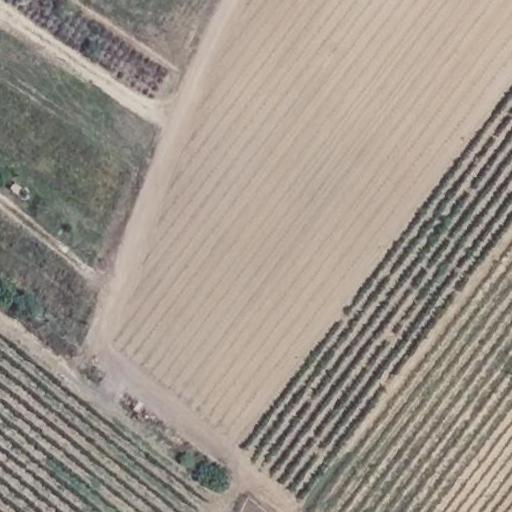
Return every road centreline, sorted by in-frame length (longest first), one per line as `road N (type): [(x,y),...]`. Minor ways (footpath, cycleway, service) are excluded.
road 1 (track): [(227,0),(211,24),(93,345)]
road 2 (track): [(93,345),(243,475),(222,511)]
road 3 (track): [(113,290),(0,199)]
